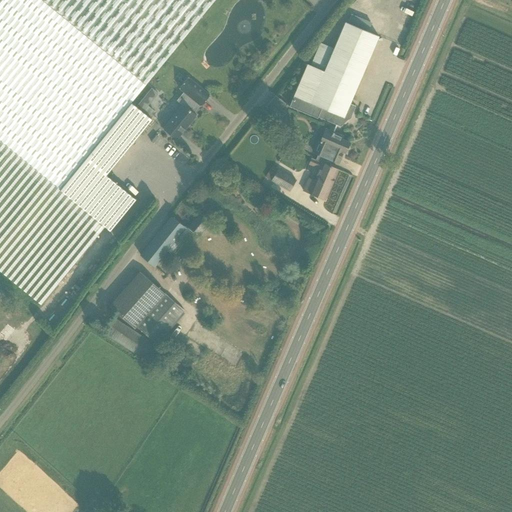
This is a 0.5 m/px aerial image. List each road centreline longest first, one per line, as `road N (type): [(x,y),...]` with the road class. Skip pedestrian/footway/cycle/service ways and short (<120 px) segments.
road 1 (primary): [(224,511),(444,0)]
road 2 (unclassified): [(0,428),(333,0)]
